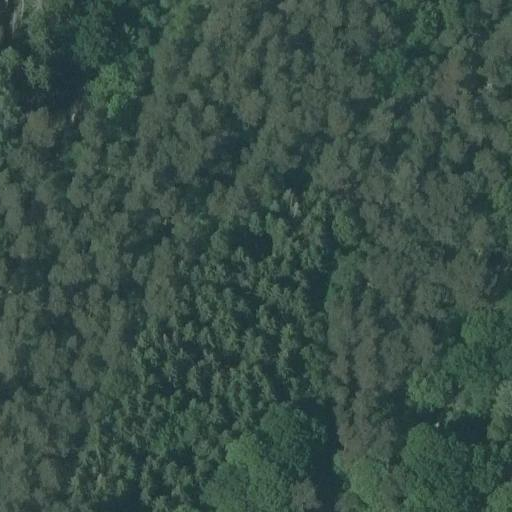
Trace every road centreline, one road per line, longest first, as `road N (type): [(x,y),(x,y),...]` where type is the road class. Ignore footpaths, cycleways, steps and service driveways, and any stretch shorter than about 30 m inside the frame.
road 1 (track): [(511,207),(410,511)]
road 2 (track): [(0,300),(110,0)]
